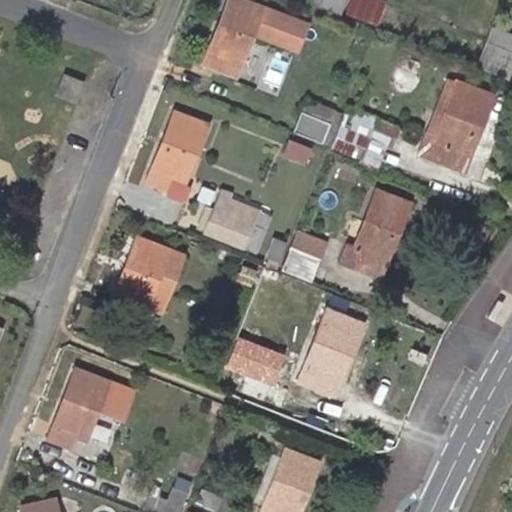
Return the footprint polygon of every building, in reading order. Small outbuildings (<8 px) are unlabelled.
[(245,0),(227,0),(202,65),(224,73),(231,58),(241,63),(263,7),(245,0)] [(320,0),(319,4),(341,12),(345,0),(320,0)] [(383,0),(351,0),(346,11),(382,24),(390,2),(383,0)] [(511,34),(491,26),(477,64),(508,76),(511,64),(511,34)] [(83,80),(65,73),(57,92),(74,101),(83,80)] [(463,168),(491,94),(454,80),(447,78),(420,150),(463,168)] [(309,97),(306,108),(339,118),(342,106),(309,97)] [(348,106),(331,145),(359,156),(367,137),(374,117),(348,106)] [(174,112),(147,182),(168,190),(173,177),(184,181),(205,124),(174,112)] [(328,124),(300,112),(293,129),(321,141),(328,124)] [(367,137),(385,144),(390,145),(398,126),(374,117),(367,137)] [(367,137),(359,156),(378,164),(385,144),(367,137)] [(310,166),(316,150),(289,140),(283,154),(310,166)] [(179,194),(184,181),(173,177),(168,190),(179,194)] [(221,189),(204,231),(255,252),(265,228),(254,224),(258,212),(230,200),(232,194),(221,189)] [(377,189),(354,245),(363,250),(358,263),(380,272),(408,202),(377,189)] [(298,231),(291,248),(283,269),(311,280),(318,259),(324,242),(298,231)] [(269,254),(283,258),(289,238),(276,234),(269,254)] [(184,255),(168,249),(136,236),(109,307),(141,319),(147,306),(157,280),(171,285),(184,255)] [(243,264),(237,280),(250,285),(256,270),(243,264)] [(161,311),(171,285),(157,280),(147,306),(161,311)] [(334,397),(361,324),(324,309),(301,369),(313,374),(308,387),(334,397)] [(74,368),(48,439),(70,447),(75,432),(87,437),(107,379),(74,368)] [(274,381),(246,371),(238,390),(266,401),(274,381)] [(282,457),(262,506),(260,511),(297,511),(317,461),(285,449),(282,457)] [(264,502),(282,457),(273,454),(255,498),(264,502)] [(202,487),(197,501),(218,509),(223,495),(202,487)] [(21,504),(22,511),(58,511),(56,498),(21,504)]
